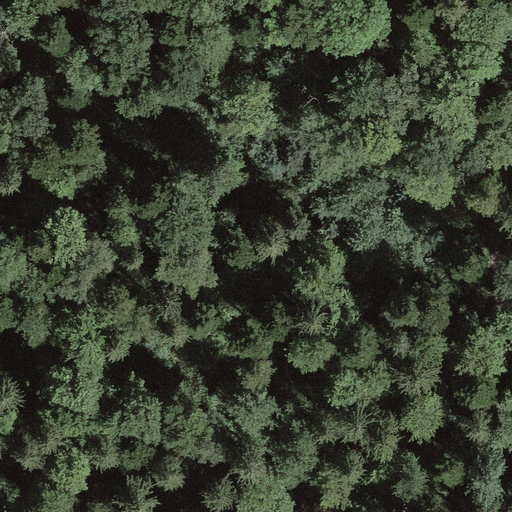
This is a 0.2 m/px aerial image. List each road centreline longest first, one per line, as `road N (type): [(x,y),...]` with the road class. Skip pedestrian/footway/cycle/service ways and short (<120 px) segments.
road 1 (track): [(375,0),(408,54),(482,124),(495,189),(502,511)]
road 2 (track): [(0,246),(35,292),(64,373),(42,511)]
